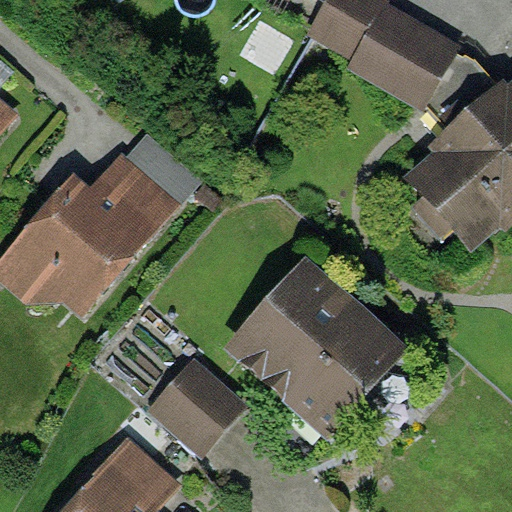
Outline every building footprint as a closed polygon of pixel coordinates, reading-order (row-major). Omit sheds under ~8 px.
[(466,47),(384,0),(326,0),(304,40),(353,68),(347,78),(423,121),(466,47)] [(511,82),(394,185),(464,264),(511,222),(511,82)] [(0,142),(14,125),(0,114),(0,142)] [(83,210),(61,192),(0,265),(0,292),(27,314),(53,311),(78,332),(175,215),(117,168),(83,210)] [(408,352),(298,264),(220,360),(330,448),(408,352)] [(198,361),(145,416),(197,465),(250,410),(198,361)] [(162,511),(178,494),(122,448),(69,511),(162,511)]
